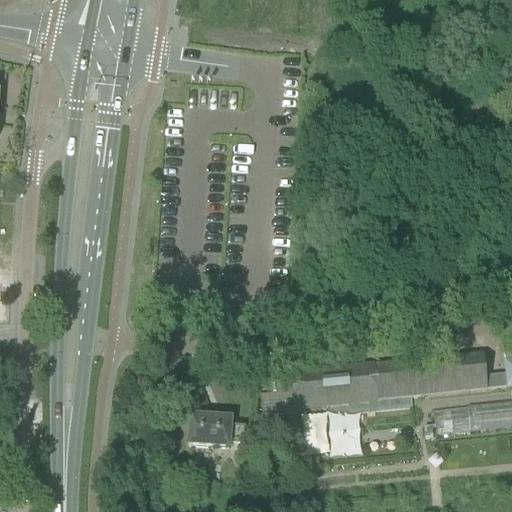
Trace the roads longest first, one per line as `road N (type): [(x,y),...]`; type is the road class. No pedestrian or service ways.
road 1 (secondary): [(65,511),(124,56)]
road 2 (secondary): [(70,142),(52,410),(61,511)]
road 3 (residential): [(31,176),(20,511)]
